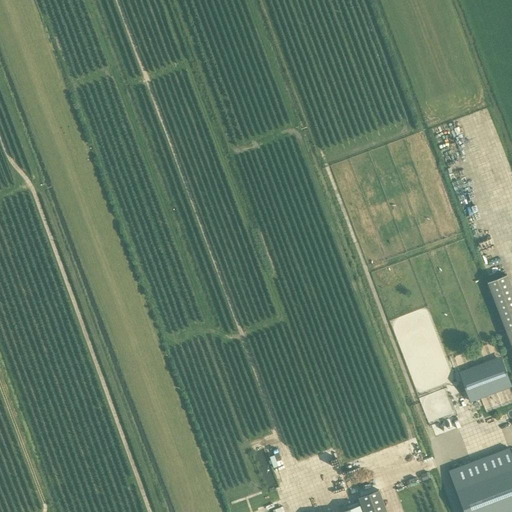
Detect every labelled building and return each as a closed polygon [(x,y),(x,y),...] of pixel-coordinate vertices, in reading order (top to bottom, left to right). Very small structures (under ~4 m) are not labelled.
[(467,133),(494,123),(489,108),(461,118),(467,133)] [(511,346),(511,290),(507,277),(488,284),(511,346)] [(502,362),(461,378),(471,403),(484,398),(482,393),(510,383),(502,362)] [(430,408),(433,419),(441,417),(439,406),(430,408)] [(511,511),(511,454),(509,448),(450,470),(465,511),(511,511)] [(397,476),(414,469),(407,450),(389,457),(397,476)] [(335,490),(338,498),(350,494),(347,485),(335,490)] [(363,511),(386,511),(379,491),(359,499),(363,511)] [(345,508),(357,505),(355,499),(344,502),(345,508)]
